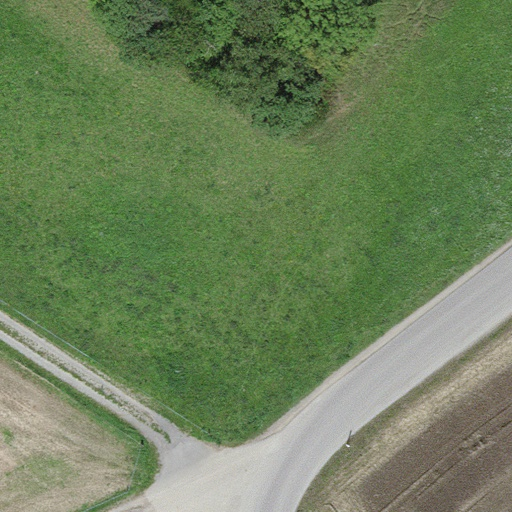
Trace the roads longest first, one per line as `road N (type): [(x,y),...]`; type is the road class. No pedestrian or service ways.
road 1 (unclassified): [(243,511),(236,482),(511,279)]
road 2 (track): [(166,511),(236,482),(0,320)]
